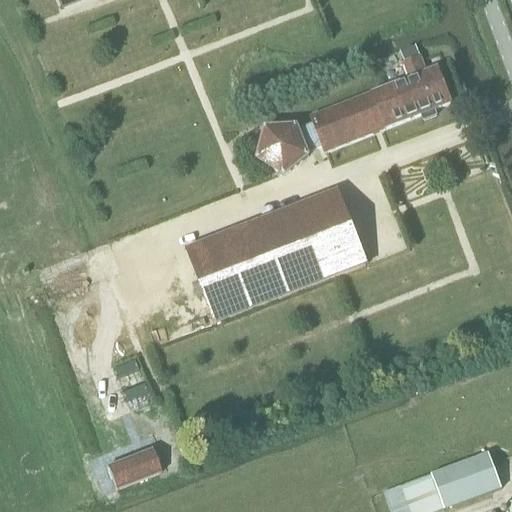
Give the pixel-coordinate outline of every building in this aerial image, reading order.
[(409,82),(312,120),(314,125),(323,148),(325,154),(422,117),(425,124),(439,119),(436,111),(452,105),(438,71),(426,76),(420,60),(403,67),(409,82)] [(265,129),(257,161),(285,179),(310,157),(309,153),(323,148),(314,125),(299,130),(298,127),(265,129)] [(215,325),(366,266),(337,194),(187,253),(215,325)] [(152,453),(107,470),(115,493),(161,476),(152,453)] [(413,485),(401,489),(409,511),(443,511),(501,491),(497,481),(492,465),(489,457),(413,485)]
